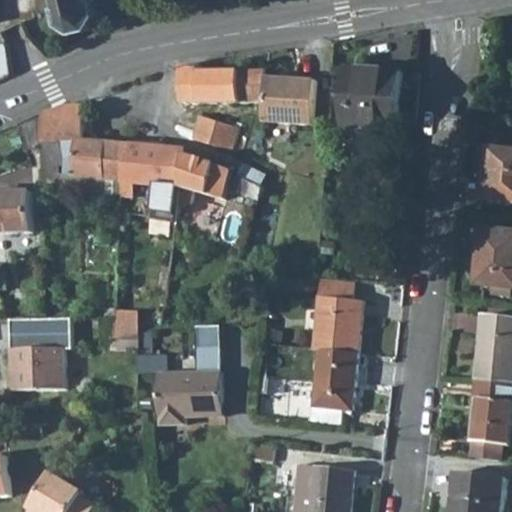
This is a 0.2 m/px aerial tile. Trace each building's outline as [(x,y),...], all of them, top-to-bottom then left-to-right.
[(57,0),(59,5),(56,6),(57,9),(59,9),(62,20),(60,23),(62,25),(65,22),(73,29),(74,32),(77,31),(77,29),(88,26),(89,28),(91,27),(90,24),(99,15),(101,15),(102,13),(99,12),(97,0),(57,0)] [(11,41),(0,46),(0,79),(16,72),(11,41)] [(202,63),(185,66),(185,105),(271,105),(273,77),(274,71),(202,71),(202,63)] [(407,74),(351,69),(345,129),(400,134),(407,74)] [(271,105),(269,122),(319,126),(323,81),(273,77),(271,105)] [(87,140),(86,105),(44,105),(44,114),(45,148),(46,188),(130,196),(135,147),(122,144),(87,140)] [(30,152),(45,148),(44,114),(22,124),(30,152)] [(245,131),(200,116),(196,129),(193,140),(237,155),(245,131)] [(160,142),(135,140),(135,147),(130,196),(140,197),(141,183),(156,184),(159,149),(163,149),(163,142),(160,142)] [(191,152),(163,149),(159,149),(156,184),(155,200),(182,204),(184,186),(190,156),(191,152)] [(511,150),(493,149),(488,199),(511,201),(511,150)] [(236,172),(190,156),(184,186),(182,204),(190,205),(192,189),(227,197),(236,172)] [(235,192),(259,199),(259,198),(269,175),(243,167),(235,192)] [(5,194),(0,194),(0,234),(36,234),(35,193),(17,194),(17,191),(5,191),(5,194)] [(511,232),(483,229),(478,284),(511,287),(511,232)] [(331,280),(329,302),(364,305),(366,283),(331,280)] [(324,301),(318,352),(323,352),(315,424),(343,427),(344,412),(356,414),(368,306),(364,305),(329,302),(324,301)] [(113,307),(112,317),(120,317),(121,308),(113,307)] [(119,339),(128,337),(145,334),(145,311),(121,309),(119,339)] [(511,317),(489,316),(482,380),(511,384),(511,317)] [(75,321),(14,322),(16,390),(70,389),(69,348),(76,348),(75,321)] [(196,374),(162,375),(162,427),(187,427),(188,414),(196,414),(196,417),(226,417),(225,374),(224,329),(195,330),(196,374)] [(128,350),(158,348),(158,332),(145,334),(128,337),(128,350)] [(479,443),(477,461),(508,465),(510,447),(511,446),(511,384),(482,380),(475,442),(479,443)] [(0,501),(12,500),(9,460),(0,461),(0,501)] [(314,511),(355,511),(360,476),(305,470),(301,504),(316,506),(314,511)] [(508,511),(511,481),(461,476),(458,511),(508,511)] [(83,498),(51,479),(31,511),(94,511),(95,511),(80,502),(83,498)]
